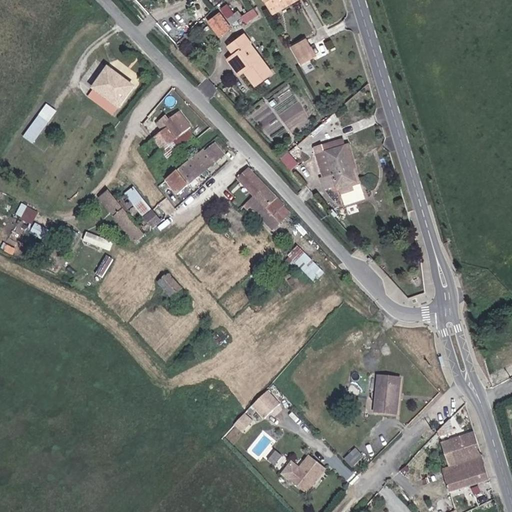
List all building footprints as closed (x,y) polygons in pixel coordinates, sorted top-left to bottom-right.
[(265,0),(273,13),(295,0),(265,0)] [(309,0),(295,0),(273,13),(277,20),(309,0)] [(245,21),(259,14),(256,6),(242,13),(245,21)] [(230,31),(219,16),(210,22),(221,37),(230,31)] [(103,32),(93,24),(72,53),(82,60),(103,32)] [(248,80),(257,93),(276,81),(250,42),(231,55),(237,64),(248,80)] [(306,75),(321,66),(312,47),(295,57),(306,75)] [(168,58),(176,66),(182,59),(175,51),(168,58)] [(243,83),(248,80),(237,64),(232,67),(243,83)] [(135,93),(101,67),(86,88),(119,114),(135,93)] [(34,143),(52,116),(42,109),(23,136),(34,143)] [(332,120),(328,112),(321,115),(325,123),(332,120)] [(168,131),(162,136),(172,148),(185,137),(195,130),(180,113),(164,126),(168,131)] [(172,148),(162,136),(151,144),(161,156),(172,148)] [(195,149),(185,137),(172,148),(182,160),(195,149)] [(318,153),(321,162),(329,160),(329,158),(348,151),(348,153),(353,151),(349,141),(318,153)] [(150,165),(167,187),(190,169),(188,167),(201,157),(195,149),(182,160),(172,148),(161,156),(150,165)] [(348,153),(356,180),(367,175),(358,149),(353,151),(348,153)] [(336,182),(328,184),(325,185),(329,198),(359,188),(356,180),(348,153),(348,151),(329,158),(329,160),(336,182)] [(190,169),(200,182),(220,165),(212,156),(205,162),(201,157),(188,167),(190,169)] [(285,171),(293,165),(285,157),(277,164),(285,171)] [(321,162),(328,184),(336,182),(329,160),(321,162)] [(285,171),(297,184),(304,177),(293,165),(285,171)] [(190,169),(167,187),(177,201),(200,182),(190,169)] [(255,205),(267,195),(248,174),(236,186),(239,189),(234,193),(243,203),(240,206),(234,201),(229,206),(241,219),(255,205)] [(255,205),(266,215),(276,204),(267,195),(255,205)] [(99,204),(135,251),(144,244),(118,208),(109,196),(99,204)] [(141,220),(148,215),(134,196),(127,202),(141,220)] [(144,244),(153,237),(141,220),(127,202),(118,208),(144,244)] [(273,223),(284,212),(276,204),(266,215),(273,223)] [(24,225),(53,240),(60,225),(31,210),(24,225)] [(141,220),(153,237),(161,231),(148,215),(141,220)] [(110,251),(114,241),(87,230),(83,240),(110,251)] [(287,256),(314,282),(325,271),(298,245),(287,256)] [(182,301),(168,285),(160,292),(174,307),(182,301)] [(375,376),(374,414),(397,415),(396,377),(375,376)] [(298,390),(291,383),(285,389),(292,395),(298,390)] [(268,389),(234,422),(246,434),(280,401),(268,389)] [(449,462),(434,466),(442,490),(484,475),(470,430),(452,436),(456,451),(447,454),(449,462)] [(268,460),(276,465),(283,454),(275,449),(268,460)] [(342,461),(351,471),(362,458),(353,450),(342,461)] [(325,472),(308,460),(286,482),(303,494),(325,472)]
